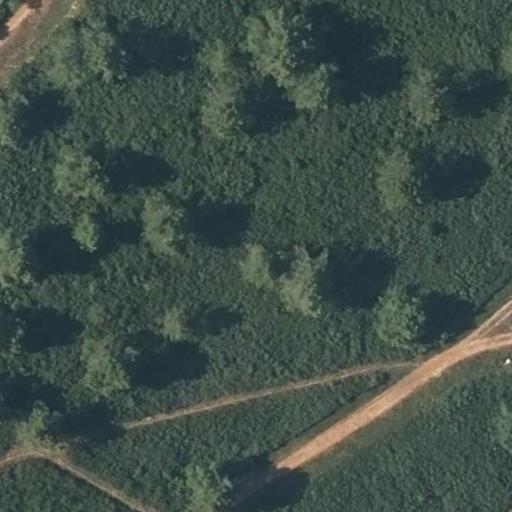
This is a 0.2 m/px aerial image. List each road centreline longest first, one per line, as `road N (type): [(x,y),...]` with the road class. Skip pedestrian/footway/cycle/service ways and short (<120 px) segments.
road 1 (track): [(511,340),(423,355),(0,465)]
road 2 (track): [(223,511),(468,347),(511,307)]
